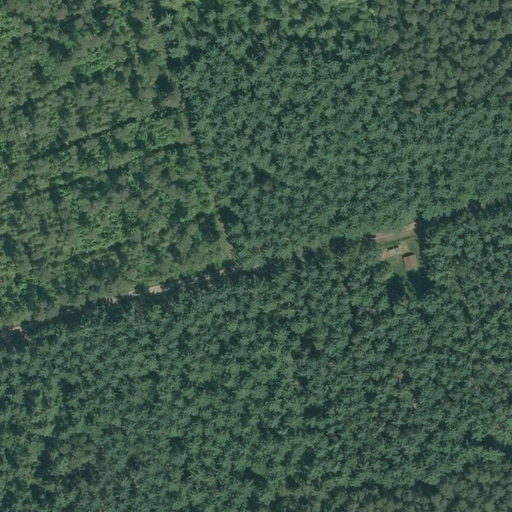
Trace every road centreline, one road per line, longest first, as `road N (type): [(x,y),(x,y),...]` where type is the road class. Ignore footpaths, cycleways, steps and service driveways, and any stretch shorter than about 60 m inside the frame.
road 1 (track): [(511,204),(0,344)]
road 2 (track): [(153,0),(245,277)]
